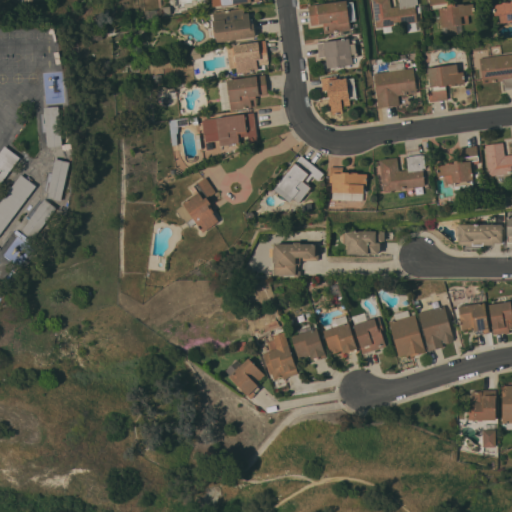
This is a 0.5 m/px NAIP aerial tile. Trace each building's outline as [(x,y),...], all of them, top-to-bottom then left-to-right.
[(308,5),(319,4),(346,0),(347,2),(352,1),(354,13),(352,13),(353,20),(352,21),(353,28),(351,28),(351,29),(325,33),(323,23),(311,25),(308,5)] [(418,22),(416,22),(417,30),(408,31),(407,23),(391,26),(392,31),(383,33),(382,27),(375,28),(371,0),(389,0),(391,7),(399,6),(398,0),(417,0),(418,4),(415,5),(418,22)] [(441,27),(439,8),(431,10),(429,0),(447,0),(448,3),(455,2),(455,6),(457,5),(457,4),(464,3),(464,4),(473,3),(475,14),(468,15),(469,23),(441,27)] [(511,21),(499,23),(498,14),(494,15),(492,4),(502,3),(502,2),(508,1),(509,2),(510,2),(510,1),(511,1),(510,0),(511,0),(511,21)] [(170,6),(171,14),(161,15),(160,7),(170,6)] [(217,41),(213,42),(212,36),(210,36),(208,28),(212,28),(210,19),(214,19),(213,12),(244,8),(245,13),(249,12),(250,18),(252,18),(253,23),(254,23),(256,36),(217,42),(217,41)] [(158,17),(148,19),(147,11),(157,9),(158,17)] [(88,41),(87,34),(102,32),(103,39),(88,41)] [(349,38),(350,41),(355,40),(358,56),(352,57),(353,64),(327,68),(325,57),(319,58),(317,42),(349,38)] [(236,73),(236,67),(229,68),(227,47),(233,46),(233,45),(266,40),(269,64),(260,65),(260,61),(257,61),(258,70),(236,73)] [(191,57),(190,49),(199,48),(200,56),(191,57)] [(511,88),(504,90),(503,80),(482,83),(479,58),(511,53),(511,88)] [(389,71),(388,64),(404,62),(405,69),(413,67),(417,93),(398,95),(399,104),(379,107),(374,73),(389,71)] [(429,101),(427,87),(430,86),(428,68),(457,64),(458,72),(463,71),(465,82),(455,83),(456,85),(449,86),(448,84),(447,85),(447,86),(446,86),(447,99),(429,101)] [(257,106),(231,110),(231,108),(222,110),(218,82),(227,81),(227,80),(265,74),(268,94),(256,96),(257,106)] [(332,114),(330,105),(329,105),(328,98),(330,98),(329,96),(328,97),(327,90),(323,91),(321,78),(337,76),(337,78),(347,77),(347,79),(353,78),(356,98),(350,98),(351,105),(342,106),(343,113),(332,114)] [(44,107),(59,105),(63,145),(48,146),(44,107)] [(219,139),(205,142),(205,139),(204,139),(203,137),(204,137),(202,120),(233,115),(233,114),(245,112),(245,113),(254,112),(258,141),(249,143),(248,135),(238,137),(239,142),(220,145),(219,139)] [(190,118),(190,117),(197,116),(197,117),(198,123),(194,124),(191,122),(190,118)] [(178,133),(177,133),(177,145),(173,145),(169,120),(188,117),(189,125),(179,126),(178,133)] [(511,172),(489,176),(485,144),(503,142),(505,155),(511,154),(511,172)] [(0,151),(5,145),(20,156),(0,183),(0,201),(21,174),(26,177),(28,175),(33,179),(31,181),(37,185),(0,234),(0,151)] [(471,164),(473,179),(472,179),(473,187),(456,190),(446,184),(445,175),(438,176),(436,166),(446,164),(445,163),(451,162),(451,163),(454,163),(454,159),(460,158),(458,148),(476,145),(479,163),(471,164)] [(383,191),(379,159),(397,157),(399,171),(408,169),(406,156),(424,154),(426,168),(423,168),(425,185),(383,191)] [(295,162),(296,163),(301,155),(324,173),(319,180),(313,176),(307,183),(312,187),(300,202),(293,197),(290,201),(274,189),(295,162)] [(62,200),(47,197),(56,158),(70,161),(62,200)] [(364,184),(364,193),(363,193),(363,201),(333,200),(333,192),(332,192),(332,182),(330,182),(330,166),(343,167),(343,171),(349,171),(349,173),(351,173),(351,171),(358,172),(358,173),(367,174),(367,184),(364,184)] [(196,222),(190,226),(186,222),(183,219),(182,219),(176,209),(183,204),(183,203),(195,194),(190,187),(205,177),(216,191),(207,198),(211,203),(208,205),(209,207),(210,206),(214,211),(213,212),(219,220),(203,231),(196,222)] [(46,198),(58,208),(34,240),(21,230),(46,198)] [(303,212),(302,204),(312,203),(313,210),(303,212)] [(247,218),(245,216),(246,213),(248,211),(251,211),(253,212),(254,215),(254,217),(252,219),(249,220),(247,218)] [(502,224),(502,243),(495,242),(495,244),(483,244),(483,245),(472,245),(472,246),(467,246),(467,244),(459,244),(459,236),(456,236),(456,225),(459,226),(459,224),(502,224)] [(385,231),(385,241),(379,241),(379,242),(380,242),(380,251),(379,251),(379,254),(347,254),(347,243),(344,243),(344,242),(342,242),(342,231),(345,231),(345,230),(385,231)] [(274,262),(273,261),(273,249),(274,248),(274,243),(293,243),(293,242),(301,242),(301,244),(319,244),(319,260),(301,260),(301,264),(296,264),(296,270),(301,270),(301,278),(294,278),(294,274),(274,274),(274,262)] [(491,304),(511,300),(511,329),(509,330),(509,333),(505,333),(505,332),(496,334),(494,334),(489,304),(491,304)] [(484,302),(489,333),(483,334),(483,333),(476,334),(475,331),(474,331),(474,328),(462,330),(458,306),(468,304),(484,302)] [(444,305),(453,335),(454,339),(453,339),(452,342),(446,343),(444,342),(443,342),(442,339),(441,340),(443,346),(429,350),(418,312),(444,305)] [(426,351),(411,356),(411,354),(406,355),(406,354),(399,356),(389,321),(395,319),(393,314),(408,309),(409,315),(415,314),(426,351)] [(385,334),(382,335),(386,346),(363,353),(353,324),(354,324),(352,316),(364,312),(367,320),(379,316),(385,334)] [(323,330),(325,329),(324,325),(332,322),(333,324),(335,324),(333,318),(345,314),(348,322),(349,322),(357,348),(356,349),(357,351),(345,355),(345,352),(343,353),(342,349),(340,350),(340,351),(332,354),(331,353),(323,330)] [(282,318),(284,325),(278,327),(277,324),(269,327),(267,323),(282,318)] [(316,327),(326,357),(314,361),(313,358),(311,359),(310,354),(298,358),(291,336),(316,327)] [(298,373),(287,377),(287,378),(283,379),(282,377),(274,379),(272,373),(270,374),(263,353),(269,351),(266,341),(274,339),(272,336),(285,332),(298,373)] [(230,375),(225,370),(236,359),(242,364),(248,357),(265,374),(256,383),(258,385),(257,386),(260,388),(255,393),(256,394),(251,398),(229,376),(230,375)] [(502,385),(511,385),(511,427),(508,427),(508,422),(502,422),(502,385)] [(469,419),(469,398),(471,398),(471,391),(482,391),(482,389),(496,389),(496,419),(482,419),(481,420),(478,420),(477,419),(469,419)] [(483,429),(496,429),(496,446),(483,446),(483,429)]
